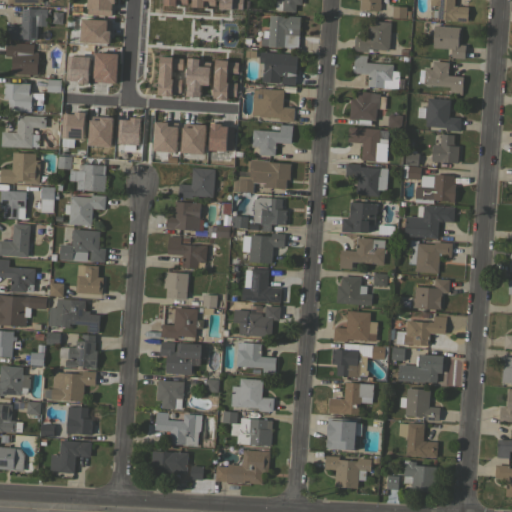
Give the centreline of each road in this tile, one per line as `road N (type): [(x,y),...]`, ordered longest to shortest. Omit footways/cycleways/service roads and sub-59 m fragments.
road 1 (residential): [(501,0),(465,511)]
road 2 (residential): [(296,508),(333,0)]
road 3 (residential): [(0,493),(370,511)]
road 4 (residential): [(120,499),(144,180)]
road 5 (residential): [(129,0),(123,101),(76,101)]
